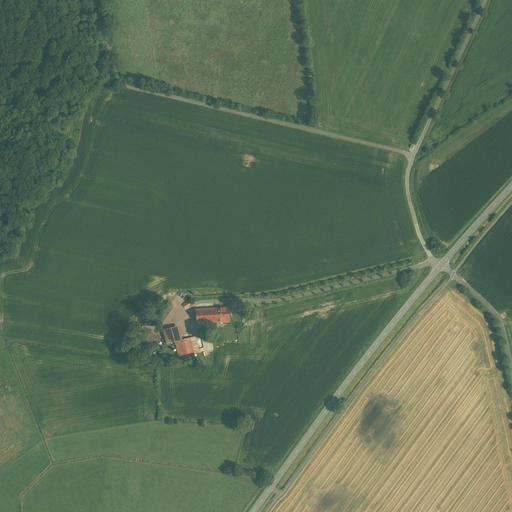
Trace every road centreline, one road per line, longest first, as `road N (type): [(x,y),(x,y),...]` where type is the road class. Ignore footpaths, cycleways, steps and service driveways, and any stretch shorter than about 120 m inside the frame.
road 1 (tertiary): [(252,511),(440,265)]
road 2 (unclassified): [(440,265),(412,214),(408,168),(486,0)]
road 3 (track): [(412,156),(131,87)]
road 4 (unclassified): [(440,265),(497,317),(511,371)]
